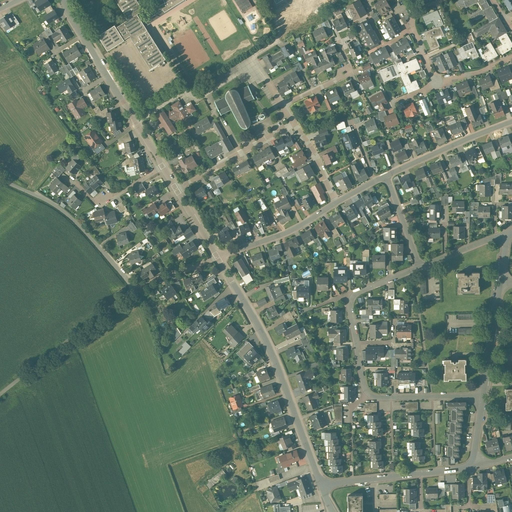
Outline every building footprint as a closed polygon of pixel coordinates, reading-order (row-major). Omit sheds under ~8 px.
[(37,0),(33,2),(39,12),(50,5),(47,0),(37,0)] [(143,11),(136,0),(115,0),(128,20),(122,24),(116,28),(115,26),(98,36),(108,51),(124,41),(124,40),(130,36),(150,69),(166,59),(142,23),(140,18),(137,14),(143,11)] [(163,0),(165,2),(140,18),(142,23),(163,10),(164,12),(184,0),(163,0)] [(234,0),(243,13),(253,7),(249,0),(234,0)] [(359,0),(347,7),(354,21),(367,14),(364,8),(365,8),(364,5),(362,6),(359,0)] [(382,0),(381,1),(380,0),(379,0),(378,1),(379,2),(375,5),(381,15),(391,9),(387,1),(388,0),(382,0)] [(511,0),(503,0),(504,0),(510,10),(511,8),(511,0)] [(486,2),(479,5),(482,10),(470,16),(472,20),(476,19),(476,20),(485,15),(489,22),(497,17),(490,6),(489,7),(486,2)] [(43,16),(48,25),(59,18),(54,10),(43,16)] [(440,18),(437,11),(423,17),(425,22),(431,20),(430,19),(433,18),(437,27),(440,26),(447,23),(444,16),(440,18)] [(377,12),(372,15),(375,21),(380,18),(377,12)] [(0,21),(6,30),(14,25),(6,13),(0,17),(0,21)] [(338,19),(333,22),(337,31),(347,26),(343,17),(338,19)] [(393,17),(383,22),(385,24),(384,25),(385,27),(395,22),(393,17)] [(489,22),(474,31),(477,37),(489,29),(493,36),(492,37),(494,40),(498,38),(506,33),(507,32),(498,17),(497,17),(489,22)] [(367,21),(358,25),(361,31),(370,26),(367,21)] [(395,22),(385,27),(387,30),(388,32),(389,32),(398,27),(395,22)] [(64,26),(56,31),(57,32),(52,35),(55,41),(61,38),(63,42),(71,37),(64,26)] [(370,26),(361,31),(364,36),(373,31),(370,26)] [(437,27),(424,33),(431,49),(439,46),(437,42),(436,42),(434,36),(442,33),(440,26),(437,27)] [(398,27),(389,32),(388,32),(389,35),(390,35),(391,37),(401,32),(398,27)] [(50,28),(45,31),(48,36),(53,33),(50,28)] [(323,28),(314,32),(317,40),(327,36),(323,28)] [(376,36),(374,31),(373,31),(364,36),(367,41),(376,36)] [(506,33),(498,38),(503,45),(498,47),(501,53),(502,55),(511,49),(510,48),(511,46),(511,42),(510,40),(506,33)] [(293,35),(286,39),(289,44),(291,46),(294,44),(293,42),(295,41),(293,35)] [(379,42),(376,36),(367,41),(370,47),(379,42)] [(300,37),(296,38),(299,47),(305,45),(303,39),(301,40),(300,37)] [(406,38),(398,42),(403,51),(411,47),(408,42),(406,38)] [(44,39),(33,45),(38,55),(49,48),(44,39)] [(469,44),(457,49),(460,55),(461,58),(471,54),(473,59),(478,56),(473,45),(476,44),(474,39),(468,42),(469,44)] [(354,41),(347,44),(350,50),(356,47),(354,41)] [(398,42),(391,46),(394,51),(396,55),(403,51),(398,42)] [(494,49),(490,42),(486,45),(489,51),(484,54),(487,60),(488,61),(498,55),(494,49)] [(289,44),(283,47),(284,48),(283,48),(283,49),(281,50),(282,51),(285,57),(294,52),(291,46),(289,44)] [(76,46),(63,53),(69,62),(81,55),(76,46)] [(331,48),(328,49),(328,50),(325,51),(322,52),(324,59),(322,60),(322,62),(324,65),(326,69),(335,65),(332,57),(331,55),(337,53),(334,46),(331,48)] [(356,47),(350,50),(353,57),(360,54),(359,51),(361,50),(359,46),(356,47)] [(385,47),(378,51),(382,60),(390,56),(389,54),(385,47)] [(282,51),(265,61),(267,66),(269,69),(277,65),(275,63),(285,57),(282,51)] [(315,51),(304,56),(307,62),(311,61),(316,73),(326,69),(324,65),(322,62),(320,63),(315,51)] [(382,60),(378,51),(370,55),(370,56),(374,62),(375,64),(376,64),(379,63),(379,62),(382,60)] [(345,60),(341,52),(336,54),(340,62),(345,60)] [(451,52),(444,55),(449,68),(454,67),(453,66),(457,64),(451,52)] [(444,55),(440,57),(441,59),(436,61),(440,70),(444,68),(445,70),(446,70),(447,73),(451,72),(449,69),(449,68),(444,55)] [(395,61),(394,61),(395,64),(397,67),(403,65),(400,59),(399,59),(395,61)] [(403,65),(397,67),(399,73),(400,75),(405,86),(411,83),(406,74),(415,70),(416,72),(422,70),(421,67),(419,68),(416,59),(407,63),(408,63),(405,64),(403,65)] [(52,60),(44,65),(51,75),(59,71),(52,60)] [(395,64),(379,71),(380,73),(384,82),(400,75),(399,73),(397,67),(395,64)] [(66,65),(60,69),(64,75),(67,73),(70,71),(66,66),(66,65)] [(89,67),(80,72),(86,83),(95,78),(89,67)] [(508,67),(498,71),(502,82),(503,82),(504,82),(507,81),(507,80),(511,78),(511,76),(511,73),(508,67)] [(293,72),(288,75),(284,77),(289,85),(290,87),(301,81),(300,79),(296,73),(295,71),(293,72)] [(367,72),(363,74),(363,73),(363,74),(364,75),(359,78),(364,90),(365,90),(364,88),(373,84),(373,85),(374,85),(367,71),(367,72)] [(490,76),(479,80),(483,89),(493,85),(492,81),(490,76)] [(289,85),(284,77),(286,80),(278,84),(281,89),(283,93),(284,93),(291,89),(290,87),(289,85)] [(69,79),(57,86),(61,92),(67,89),(70,93),(75,90),(73,85),(69,79)] [(497,80),(492,81),(493,85),(495,90),(500,88),(497,80)] [(416,81),(411,83),(405,86),(408,93),(415,90),(414,89),(417,87),(418,88),(419,87),(416,81)] [(467,81),(456,86),(460,97),(462,96),(463,94),(470,91),(471,91),(469,87),(467,81)] [(351,82),(347,84),(347,85),(342,87),(346,96),(351,94),(353,98),(359,96),(357,91),(355,91),(351,82)] [(100,86),(90,93),(95,100),(105,94),(100,86)] [(248,86),(237,91),(233,90),(230,90),(227,93),(226,97),(215,102),(219,111),(221,116),(222,115),(232,110),(239,124),(240,125),(241,127),(242,128),(244,128),(245,129),(247,128),(248,128),(249,127),(250,126),(250,125),(251,124),(251,122),(261,118),(262,118),(263,118),(264,118),(265,117),(266,116),(266,115),(266,114),(266,113),(265,112),(264,112),(263,112),(262,112),(261,113),(259,115),(250,118),(249,116),(249,114),(247,112),(246,110),(246,107),(244,105),(244,103),(254,99),(255,99),(254,98),(256,97),(256,96),(255,95),(253,96),(248,86)] [(474,86),(469,87),(471,91),(470,91),(473,98),(478,96),(474,86)] [(500,88),(495,90),(497,93),(500,92),(503,100),(504,99),(501,92),(500,88)] [(336,89),(326,93),(328,98),(331,103),(340,99),(336,89)] [(442,91),(440,92),(440,93),(436,95),(440,104),(443,103),(444,103),(448,102),(447,101),(451,100),(451,99),(448,92),(447,90),(443,92),(442,91)] [(383,95),(380,96),(379,94),(370,99),(373,105),(378,103),(379,106),(380,106),(385,104),(387,103),(383,95)] [(314,97),(308,100),(305,102),(307,105),(306,105),(305,107),(307,110),(308,110),(309,110),(310,111),(312,110),(318,108),(320,106),(319,103),(318,103),(317,101),(317,100),(315,97),(314,98),(314,97)] [(331,103),(328,98),(325,100),(328,110),(333,108),(331,103)] [(431,113),(425,98),(419,101),(425,115),(431,113)] [(78,102),(77,101),(69,105),(76,116),(83,112),(81,108),(86,105),(83,99),(78,102)] [(325,100),(319,103),(320,106),(318,108),(321,113),(328,110),(325,100)] [(183,107),(179,101),(172,106),(176,113),(172,115),(168,117),(165,113),(164,111),(157,115),(157,116),(161,121),(166,129),(169,134),(176,130),(172,124),(171,122),(179,117),(181,119),(184,124),(185,125),(191,120),(190,118),(188,115),(183,107)] [(500,107),(498,101),(489,104),(491,110),(493,110),(496,118),(505,115),(501,106),(500,107)] [(192,103),(187,106),(186,105),(183,107),(188,115),(190,118),(193,116),(191,113),(196,110),(192,103)] [(413,103),(403,107),(405,113),(406,116),(409,114),(410,113),(412,116),(417,114),(413,103)] [(98,106),(93,109),(95,112),(96,115),(101,111),(98,106)] [(465,109),(468,116),(469,120),(471,119),(471,117),(473,116),(474,117),(477,116),(475,113),(477,112),(475,109),(474,109),(472,106),(465,109)] [(105,109),(96,115),(97,119),(102,118),(101,115),(106,112),(105,109)] [(115,111),(107,113),(109,123),(110,122),(117,121),(115,111)] [(382,111),(378,112),(381,122),(385,120),(384,118),(387,117),(385,111),(382,111)] [(387,117),(384,118),(385,120),(388,127),(398,123),(395,114),(387,117)] [(477,116),(474,117),(473,116),(471,117),(471,119),(474,126),(483,123),(480,115),(477,116)] [(221,141),(210,147),(209,146),(205,149),(210,159),(224,152),(225,154),(234,149),(227,137),(226,138),(215,119),(210,122),(207,118),(194,125),(196,130),(192,132),(195,137),(213,126),(221,141)] [(377,128),(374,120),(373,119),(370,120),(371,121),(365,124),(368,131),(377,128)] [(117,121),(110,122),(111,127),(112,127),(113,130),(120,129),(122,129),(121,124),(122,124),(121,120),(117,121)] [(460,122),(450,126),(453,135),(463,131),(462,127),(464,126),(461,120),(459,121),(460,122)] [(344,121),(336,123),(338,130),(346,128),(344,121)] [(431,124),(425,127),(428,133),(434,131),(431,124)] [(326,128),(318,131),(319,131),(321,135),(320,136),(324,135),(325,136),(329,135),(326,128)] [(442,129),(434,132),(436,136),(435,136),(439,145),(444,142),(447,140),(442,129)] [(94,130),(85,137),(93,148),(95,147),(100,143),(102,142),(94,130)] [(128,133),(118,140),(119,143),(124,142),(124,141),(129,140),(129,139),(128,133),(129,133),(128,133)] [(353,133),(343,137),(348,150),(358,146),(353,133)] [(320,136),(314,138),(317,147),(326,144),(325,140),(325,138),(325,136),(324,135),(320,136)] [(508,136),(505,137),(504,137),(498,139),(501,147),(511,144),(508,136)] [(283,140),(280,141),(282,147),(283,147),(287,146),(287,147),(294,144),(291,137),(283,140)] [(282,138),(274,141),(276,145),(277,148),(278,147),(280,151),(284,149),(283,147),(282,147),(280,141),(283,140),(282,138)] [(129,140),(124,141),(124,142),(125,148),(123,149),(124,154),(127,154),(127,153),(135,151),(133,142),(131,142),(131,139),(129,139),(129,140)] [(399,140),(390,144),(392,148),(393,151),(393,152),(397,150),(402,148),(399,140)] [(413,141),(408,143),(410,149),(413,148),(414,151),(417,150),(415,146),(413,141)] [(383,142),(376,144),(377,146),(372,147),(374,154),(384,151),(382,147),(385,146),(383,142)] [(415,146),(417,150),(418,153),(427,149),(423,142),(415,146)] [(489,143),(482,146),(485,154),(491,152),(491,151),(494,150),(492,142),(489,143)] [(104,149),(100,143),(95,147),(97,150),(95,151),(97,154),(104,149)] [(335,146),(326,150),(328,154),(333,152),(337,150),(335,146)] [(270,147),(252,157),(258,168),(276,157),(270,147)] [(483,158),(478,147),(474,149),(477,157),(476,157),(477,160),(483,158)] [(474,149),(468,151),(465,152),(468,160),(476,157),(477,157),(474,149)] [(361,150),(354,154),(357,160),(363,156),(361,150)] [(399,153),(395,154),(396,155),(399,162),(408,158),(405,150),(399,153)] [(302,151),(292,156),(296,163),(297,164),(304,160),(306,158),(302,151)] [(328,154),(323,156),(327,165),(335,161),(334,158),(335,157),(333,152),(328,154)] [(77,153),(72,159),(73,160),(76,162),(81,157),(79,155),(78,154),(77,153)] [(459,154),(452,157),(453,157),(449,159),(452,167),(458,164),(462,163),(461,159),(459,154)] [(126,161),(125,161),(126,166),(127,173),(135,171),(135,173),(145,171),(143,157),(134,159),(126,161)] [(185,157),(179,161),(185,173),(192,169),(191,168),(189,164),(186,160),(185,157)] [(468,167),(463,158),(461,159),(462,163),(458,164),(462,172),(469,169),(468,167)] [(73,160),(66,168),(73,174),(77,170),(80,166),(76,163),(76,162),(73,160)] [(304,160),(297,164),(296,163),(295,164),(294,168),(294,169),(306,163),(304,160)] [(361,171),(355,160),(351,163),(356,173),(361,171)] [(244,163),(240,164),(236,166),(233,168),(232,168),(236,176),(244,172),(251,169),(247,161),(243,162),(244,163)] [(440,162),(430,166),(433,174),(443,170),(440,162)] [(100,173),(93,163),(88,169),(91,173),(94,171),(98,175),(100,173)] [(308,164),(297,170),(303,180),(314,174),(308,164)] [(58,167),(57,166),(54,170),(60,175),(63,172),(58,167)] [(289,172),(286,167),(275,173),(277,178),(286,173),(289,172)] [(423,168),(415,172),(418,179),(426,176),(423,168)] [(356,173),(355,174),(359,182),(368,177),(364,169),(361,171),(356,173)] [(224,173),(214,178),(215,180),(219,186),(229,181),(224,173)] [(341,173),(333,178),(335,183),(339,181),(344,178),(341,173)] [(96,175),(84,186),(90,193),(102,182),(96,175)] [(408,175),(400,179),(403,185),(404,185),(405,189),(412,186),(411,182),(408,175)] [(398,176),(393,178),(395,184),(401,182),(398,176)] [(344,178),(339,181),(344,190),(352,186),(347,177),(344,178)] [(58,178),(50,187),(57,194),(57,193),(61,188),(62,189),(65,185),(58,178)] [(215,180),(209,183),(214,191),(218,188),(217,187),(219,186),(215,180)] [(315,180),(307,184),(310,189),(312,188),(311,188),(318,184),(315,180)] [(142,183),(134,188),(138,194),(145,190),(146,189),(142,183)] [(318,184),(311,188),(312,188),(319,202),(325,199),(322,193),(324,192),(319,184),(318,184)] [(511,184),(500,185),(499,194),(511,194),(511,184)] [(433,196),(436,195),(437,198),(441,197),(437,185),(430,188),(433,196)] [(489,185),(480,185),(480,189),(480,196),(489,196),(489,185)] [(154,186),(146,191),(146,189),(145,190),(150,198),(159,193),(154,186)] [(207,195),(202,187),(194,192),(199,200),(207,195)] [(376,205),(369,194),(362,198),(368,208),(371,206),(372,207),(376,205)] [(81,201),(74,195),(71,198),(68,202),(75,209),(81,201)] [(309,197),(302,200),(306,209),(314,205),(309,197)] [(285,199),(275,203),(280,212),(286,209),(291,207),(286,198),(285,199)] [(368,208),(362,198),(355,202),(363,215),(366,213),(365,210),(368,208)] [(171,201),(166,204),(170,210),(169,211),(170,212),(175,208),(171,201)] [(122,202),(116,206),(121,213),(127,209),(122,202)] [(464,202),(453,202),(453,211),(464,211),(464,202)] [(165,203),(157,208),(159,211),(161,216),(169,211),(170,210),(166,204),(165,203)] [(155,204),(146,210),(145,208),(142,210),(144,215),(148,213),(150,217),(159,211),(155,204)] [(350,205),(344,209),(350,219),(356,216),(355,214),(351,206),(350,205)] [(440,205),(430,205),(430,219),(436,220),(440,220),(440,205)] [(379,211),(377,212),(381,220),(384,219),(391,215),(389,211),(390,210),(388,206),(379,211)] [(511,206),(502,206),(502,219),(511,218),(511,206)] [(490,207),(478,207),(478,217),(490,217),(490,207)] [(100,210),(100,211),(93,213),(96,222),(101,220),(101,221),(106,220),(105,215),(103,209),(100,210)] [(248,220),(242,209),(236,212),(238,215),(237,216),(240,221),(241,220),(243,223),(245,221),(248,220)] [(111,213),(105,215),(106,220),(108,224),(117,222),(115,212),(111,213)] [(281,215),(277,216),(281,224),(291,219),(287,212),(281,215)] [(339,212),(329,218),(335,227),(344,222),(339,212)] [(267,213),(258,215),(262,227),(270,224),(267,213)] [(323,222),(315,227),(317,231),(319,234),(322,238),(325,235),(326,238),(330,235),(328,231),(329,231),(323,222)] [(179,227),(176,229),(172,223),(167,226),(171,232),(170,232),(174,239),(184,234),(179,227)] [(240,226),(242,235),(247,233),(246,232),(250,231),(248,224),(246,224),(240,226)] [(464,227),(454,227),(454,238),(464,238),(464,227)] [(148,228),(143,232),(146,236),(151,232),(148,228)] [(336,228),(330,232),(334,239),(340,235),(336,228)] [(395,228),(386,228),(386,240),(389,240),(391,240),(391,239),(395,239),(395,228)] [(437,228),(428,228),(428,238),(440,238),(440,228),(437,228)] [(227,230),(226,231),(224,229),(221,230),(223,233),(219,235),(223,243),(232,238),(227,230)] [(310,230),(301,236),(306,244),(314,238),(310,230)] [(126,233),(116,236),(119,245),(119,243),(123,242),(123,243),(129,242),(128,238),(126,233)] [(296,238),(284,243),(285,247),(287,251),(289,256),(290,256),(296,253),(294,248),(299,245),(300,245),(296,238)] [(322,245),(317,238),(313,240),(318,247),(322,245)] [(160,243),(164,250),(171,246),(166,239),(160,243)] [(192,241),(182,248),(182,249),(180,250),(181,251),(185,258),(189,255),(188,254),(193,251),(194,252),(197,250),(198,249),(196,248),(192,241)] [(201,245),(196,248),(198,249),(197,250),(200,253),(205,250),(201,245)] [(180,246),(172,251),(175,255),(181,251),(180,250),(182,249),(182,248),(180,246)] [(277,248),(268,251),(271,259),(275,257),(275,258),(280,256),(278,251),(277,248)] [(138,251),(129,254),(131,263),(136,262),(136,261),(141,260),(138,251)] [(403,251),(392,251),(392,260),(403,260),(403,251)] [(261,254),(252,257),(255,266),(259,264),(258,263),(264,261),(261,254)] [(385,256),(373,256),(373,267),(385,267),(385,256)] [(241,259),(234,263),(236,267),(237,266),(239,271),(246,266),(241,259)] [(152,264),(144,269),(145,270),(139,273),(143,279),(149,275),(150,278),(158,273),(156,270),(152,264)] [(366,264),(353,264),(353,274),(366,274),(366,264)] [(246,266),(239,271),(243,277),(249,273),(246,266)] [(342,271),(334,271),(334,281),(339,281),(342,281),(342,282),(347,282),(347,270),(342,270),(342,271)] [(249,273),(243,277),(239,271),(238,271),(246,284),(253,280),(249,273)] [(472,273),(472,275),(464,275),(464,273),(458,273),(457,273),(457,277),(458,277),(459,286),(457,286),(458,292),(458,293),(462,293),(462,292),(475,292),(475,293),(479,293),(479,292),(480,292),(480,286),(479,286),(478,277),(479,277),(479,273),(478,273),(478,272),(472,273)] [(200,273),(191,277),(193,283),(198,281),(199,284),(204,282),(202,278),(200,273)] [(191,277),(184,280),(186,288),(191,287),(191,289),(195,288),(193,283),(191,277)] [(328,278),(317,278),(317,289),(328,289),(328,278)] [(171,284),(165,288),(164,288),(161,290),(165,296),(170,304),(175,301),(172,296),(176,293),(171,284)] [(217,292),(213,285),(209,287),(203,290),(208,298),(217,292)] [(273,288),(272,285),(265,288),(271,300),(278,298),(277,297),(283,295),(279,285),(273,288)] [(309,287),(297,287),(297,291),(297,296),(309,296),(309,287)] [(283,295),(274,300),(276,305),(286,300),(283,295)] [(223,299),(222,297),(220,298),(221,300),(216,303),(216,304),(220,311),(220,310),(230,304),(226,297),(223,299)] [(408,300),(400,300),(400,299),(394,299),(394,305),(400,305),(400,313),(408,313),(408,300)] [(373,300),(373,301),(368,301),(368,300),(368,309),(368,310),(373,310),(382,310),(382,301),(379,301),(379,300),(373,300)] [(220,311),(216,304),(212,306),(214,309),(210,312),(215,317),(221,313),(220,310),(220,311)] [(274,306),(267,310),(268,313),(271,317),(274,316),(278,313),(274,306)] [(210,312),(209,311),(204,315),(210,321),(215,317),(210,312)] [(290,311),(282,316),(286,322),(293,318),(290,311)] [(341,311),(331,311),(331,319),(331,322),(340,322),(342,322),(342,317),(341,311)] [(207,322),(201,317),(191,328),(194,331),(199,327),(203,332),(212,323),(209,320),(207,322)] [(283,324),(274,328),(278,335),(284,332),(288,339),(292,337),(288,329),(285,323),(283,324)] [(238,332),(230,324),(228,326),(228,325),(227,326),(223,330),(223,331),(225,330),(227,332),(226,333),(228,336),(229,335),(232,338),(231,339),(236,335),(238,332)] [(297,324),(288,329),(292,337),(288,339),(299,334),(301,333),(301,332),(297,324)] [(381,325),(370,325),(371,338),(381,337),(381,330),(383,330),(383,331),(387,331),(387,325),(381,325)] [(176,339),(182,333),(177,328),(171,334),(176,339)] [(305,330),(301,332),(301,333),(299,334),(302,338),(308,336),(305,330)] [(345,330),(335,330),(329,330),(329,335),(335,335),(335,342),(340,342),(345,342),(345,330)] [(236,335),(231,339),(228,341),(234,347),(241,340),(241,339),(241,340),(236,335)] [(302,338),(300,339),(303,345),(304,345),(306,348),(307,348),(312,346),(308,336),(302,338)] [(186,341),(182,345),(184,347),(178,352),(182,356),(192,346),(186,341)] [(258,354),(259,353),(249,342),(237,353),(250,367),(261,357),(258,354)] [(403,350),(395,350),(395,358),(403,358),(403,360),(411,360),(411,348),(413,348),(413,343),(407,343),(407,348),(403,348),(403,350)] [(312,346),(307,348),(309,354),(315,352),(312,346)] [(298,347),(294,348),(294,347),(286,351),(289,359),(293,357),(293,358),(295,357),(298,362),(303,360),(300,355),(301,354),(298,347)] [(348,349),(340,348),(339,355),(339,359),(348,359),(348,355),(347,355),(348,349)] [(376,357),(376,348),(366,348),(366,351),(366,360),(376,360),(376,357)] [(465,359),(459,359),(459,361),(451,361),(451,359),(445,359),(445,360),(444,360),(444,364),(445,364),(445,373),(444,373),(444,379),(445,379),(445,380),(449,380),(449,379),(461,379),(461,380),(466,379),(466,372),(465,372),(465,363),(466,363),(466,359),(465,359)] [(308,368),(304,369),(305,372),(309,371),(312,370),(321,367),(320,364),(308,368)] [(351,369),(341,369),(341,381),(351,381),(351,369)] [(266,370),(261,372),(261,370),(256,372),(260,381),(270,378),(266,370)] [(305,372),(296,375),(301,391),(307,389),(311,388),(308,380),(315,377),(315,375),(314,375),(312,370),(309,371),(305,372)] [(272,385),(260,389),(261,391),(255,393),(257,400),(275,394),(272,385)] [(313,394),(304,397),(308,410),(316,407),(313,399),(319,397),(317,393),(316,393),(313,394)] [(239,395),(230,399),(234,409),(240,406),(242,406),(239,395)] [(278,400),(268,404),(271,413),(276,411),(276,413),(282,411),(278,400)] [(377,411),(377,402),(365,403),(366,412),(377,411)] [(406,411),(419,410),(418,402),(406,402),(406,411)] [(463,409),(451,409),(451,421),(462,421),(463,421),(463,409)] [(321,412),(310,416),(315,429),(327,425),(323,413),(322,412),(321,412)] [(284,417),(277,420),(271,422),(275,431),(287,427),(284,417)] [(451,421),(450,421),(450,433),(460,433),(462,433),(462,421),(451,421)] [(460,445),(460,433),(450,433),(449,433),(449,445),(459,445),(460,445)] [(288,435),(277,439),(279,443),(282,442),(284,449),(289,447),(288,447),(293,445),(288,435)] [(497,439),(491,441),(494,451),(500,450),(497,439)] [(491,441),(486,442),(488,452),(494,451),(491,441)] [(459,457),(459,445),(449,445),(447,445),(447,457),(448,457),(456,457),(459,457)] [(296,451),(276,458),(278,462),(281,461),(281,462),(284,461),(287,466),(291,465),(290,462),(299,459),(296,451)] [(503,469),(493,472),(495,481),(496,484),(502,483),(503,484),(505,483),(506,482),(503,469)] [(278,474),(268,478),(270,483),(280,479),(278,474)] [(288,484),(290,490),(300,486),(303,495),(311,492),(306,477),(298,480),(288,484)] [(474,478),(473,478),(473,487),(473,488),(482,488),(482,489),(486,489),(486,479),(486,478),(478,478),(474,478)] [(463,484),(453,484),(453,497),(463,497),(463,498),(464,498),(464,492),(463,492),(463,484)] [(277,487),(267,490),(271,502),(281,498),(277,487)] [(437,488),(426,489),(426,498),(437,497),(437,488)] [(495,500),(494,494),(487,495),(487,503),(490,503),(496,503),(495,500)] [(362,511),(363,495),(348,495),(349,507),(350,507),(350,511),(362,511)]
